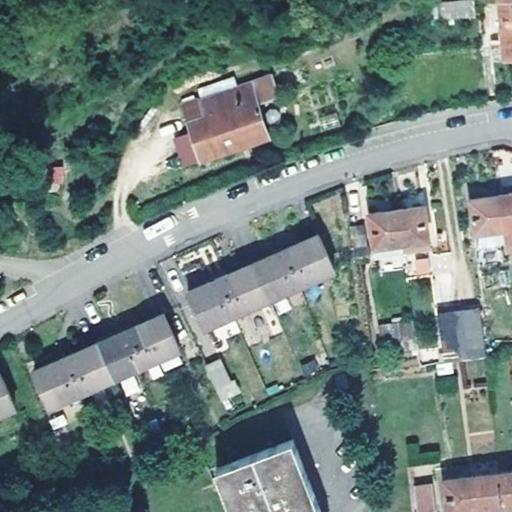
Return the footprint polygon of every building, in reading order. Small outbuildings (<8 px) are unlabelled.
[(474,20),(473,0),(464,0),(439,0),(439,20),(474,20)] [(511,0),(498,0),(504,56),(511,55),(511,0)] [(188,121),(201,160),(268,135),(256,102),(279,95),(271,73),(200,99),(205,114),(188,121)] [(205,114),(200,99),(182,106),(188,121),(205,114)] [(50,167),(52,188),(64,187),(63,166),(50,167)] [(504,227),(507,245),(511,244),(511,190),(499,192),(504,227)] [(475,232),(504,227),(499,192),(471,198),(475,232)] [(425,204),(398,207),(402,242),(430,237),(425,204)] [(402,242),(398,207),(371,212),(374,245),(378,246),(402,242)] [(352,228),(356,256),(368,255),(364,226),(352,228)] [(478,248),(507,245),(504,227),(475,232),(478,248)] [(206,325),(297,284),(302,282),(334,267),(318,232),(307,237),(273,252),(243,265),(210,280),(189,290),(206,325)] [(404,255),(402,242),(378,246),(379,257),(404,255)] [(429,274),(427,253),(410,254),(412,276),(429,274)] [(482,304),(478,305),(463,306),(447,308),(440,309),(446,356),(469,353),(488,350),(482,304)] [(139,365),(141,364),(180,347),(163,312),(154,316),(138,323),(124,330),(100,341),(89,346),(74,351),(54,361),(35,369),(50,405),(78,393),(83,390),(115,377),(139,365)] [(422,320),(425,350),(439,349),(435,319),(422,320)] [(414,342),(413,321),(377,322),(378,343),(414,342)] [(221,360),(207,366),(218,389),(231,383),(221,360)] [(0,411),(16,405),(0,371),(0,411)] [(219,468),(234,511),(324,511),(295,440),(219,468)] [(446,478),(449,510),(464,510),(479,509),(491,507),(505,505),(511,504),(511,469),(500,471),(474,475),(446,478)] [(421,486),(425,511),(437,510),(433,484),(421,486)]
